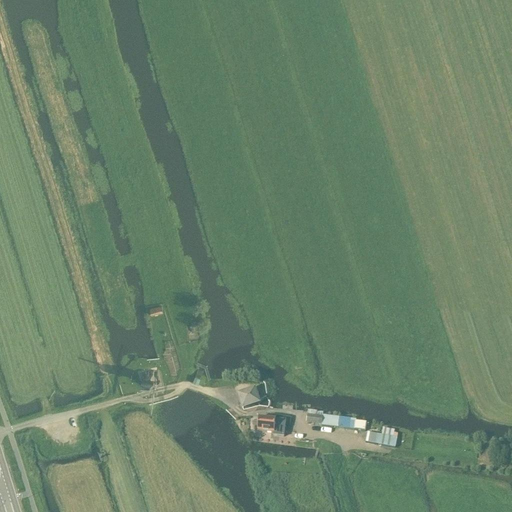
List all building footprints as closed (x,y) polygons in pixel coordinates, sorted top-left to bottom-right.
[(152,315),(163,313),(161,305),(150,308),(152,315)] [(143,387),(157,384),(154,371),(141,374),(143,387)] [(243,408),(259,403),(255,390),(239,395),(243,408)] [(308,415),(307,425),(322,426),(323,416),(308,415)] [(322,426),(322,427),(355,431),(365,432),(366,432),(367,423),(357,422),(357,420),(323,416),(322,426)] [(259,418),(257,432),(274,434),(273,437),(284,438),(286,427),(286,421),(259,418)] [(395,449),(397,438),(393,438),(382,436),(377,435),(376,445),(395,449)]
